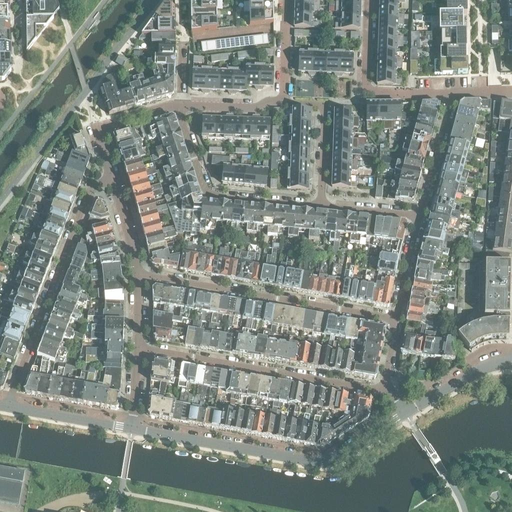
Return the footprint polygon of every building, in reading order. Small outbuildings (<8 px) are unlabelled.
[(0,0),(0,8),(10,9),(9,0),(0,0)] [(167,0),(151,22),(175,22),(174,0),(167,0)] [(360,0),(341,0),(342,2),(336,2),(336,6),(336,8),(360,8),(360,0)] [(404,0),(379,0),(380,9),(398,10),(399,4),(404,4),(404,0)] [(511,0),(498,0),(499,30),(486,31),(487,74),(511,73),(511,0)] [(217,11),(217,1),(191,1),(191,11),(217,11)] [(273,13),(273,2),(249,3),(249,14),(273,13)] [(467,15),(466,5),(466,2),(446,3),(446,15),(462,14),(462,15),(467,15)] [(59,12),(57,6),(57,5),(26,6),(26,19),(54,19),(59,12)] [(295,6),(295,17),(313,18),(313,15),(314,15),(314,12),(319,12),(320,7),(295,6)] [(0,20),(8,21),(8,11),(10,10),(10,9),(0,8),(0,20)] [(360,8),(336,8),(335,13),(341,13),(341,16),(342,16),(342,18),(360,19),(360,8)] [(380,9),(379,20),(404,21),(404,16),(398,15),(398,10),(380,9)] [(217,20),(217,11),(191,11),(191,21),(217,20)] [(274,23),(273,13),(249,14),(250,26),(274,23)] [(441,32),(462,32),(462,15),(462,14),(446,15),(439,15),(439,32),(441,32)] [(313,18),(295,17),(294,28),(319,29),(319,24),(313,23),(313,20),(313,18)] [(360,19),(342,18),(341,21),(341,24),(335,24),(335,30),(359,30),(360,19)] [(27,53),(54,19),(26,19),(27,53)] [(0,32),(10,33),(10,22),(8,22),(8,21),(0,20),(0,32)] [(217,30),(217,20),(191,21),(191,33),(217,30)] [(404,21),(379,20),(379,31),(398,31),(398,26),(403,26),(404,21)] [(175,35),(175,22),(151,22),(142,36),(146,36),(151,36),(175,35)] [(398,31),(379,31),(378,42),(403,43),(403,37),(397,37),(398,31)] [(0,44),(11,45),(10,34),(10,33),(0,32),(0,44)] [(466,50),(466,32),(463,32),(462,32),(441,32),(442,50),(466,50)] [(411,34),(411,49),(419,49),(418,34),(411,34)] [(175,45),(175,35),(151,36),(151,45),(153,45),(175,45)] [(268,36),(201,43),(202,53),(269,45),(268,36)] [(378,42),(378,53),(397,53),(397,47),(403,48),(403,43),(378,42)] [(11,45),(0,44),(0,56),(11,57),(11,45)] [(153,45),(153,56),(158,57),(175,57),(175,45),(153,45)] [(466,61),(466,50),(442,50),(440,50),(440,62),(466,61)] [(325,73),(326,52),(299,51),(298,72),(310,73),(310,77),(313,77),(314,73),(325,73)] [(352,74),(353,53),(326,52),(325,73),(337,74),(336,78),(340,78),(340,74),(352,74)] [(397,53),(378,53),(378,64),(402,64),(402,59),(397,59),(397,53)] [(0,68),(11,69),(11,58),(11,57),(0,56),(0,68)] [(158,57),(153,56),(152,62),(147,62),(147,67),(156,68),(161,68),(167,68),(174,68),(175,57),(158,57)] [(122,68),(126,61),(120,57),(115,63),(122,68)] [(135,70),(132,59),(127,61),(126,61),(122,68),(123,68),(124,73),(135,70)] [(440,62),(434,62),(434,75),(451,74),(452,74),(453,74),(456,74),(457,74),(467,74),(467,61),(466,61),(440,62)] [(402,64),(378,64),(377,74),(396,75),(396,69),(402,69),(402,64)] [(272,88),(273,67),(246,66),(246,71),(245,87),(246,87),(257,87),(257,91),(260,91),(260,88),(261,88),(261,87),(272,88)] [(11,73),(11,69),(0,68),(0,82),(2,83),(2,82),(4,82),(11,73)] [(163,72),(161,68),(156,68),(157,72),(165,99),(172,97),(174,94),(174,68),(167,68),(167,73),(163,72)] [(219,91),(220,70),(193,69),(192,90),(200,90),(204,91),(204,95),(207,95),(208,91),(211,91),(219,91)] [(246,92),(246,87),(245,87),(246,71),(220,70),(219,91),(227,91),(230,92),(230,96),(231,96),(234,96),(234,92),(238,92),(246,92)] [(155,101),(149,80),(144,82),(142,77),(140,71),(136,73),(138,78),(137,78),(145,104),(155,101)] [(165,99),(157,72),(153,74),(154,78),(149,80),(155,101),(165,99)] [(396,75),(377,74),(377,85),(401,86),(402,81),(396,81),(396,75)] [(135,108),(130,92),(118,95),(112,75),(107,77),(102,85),(103,89),(99,90),(104,106),(106,106),(109,115),(135,108)] [(145,104),(137,78),(133,80),(134,85),(129,86),(130,92),(135,108),(145,104)] [(461,104),(459,110),(479,113),(484,114),(490,114),(491,101),(463,102),(461,104)] [(414,107),(437,114),(439,105),(437,102),(400,104),(400,108),(411,108),(414,108),(414,107)] [(492,120),(493,120),(499,121),(498,133),(508,134),(509,134),(511,134),(511,103),(501,102),(501,104),(493,103),(492,120)] [(377,123),(377,104),(366,104),(366,123),(366,131),(372,131),(372,123),(377,123)] [(389,104),(377,104),(377,123),(384,123),(384,130),(389,130),(389,104)] [(400,119),(400,114),(400,108),(400,104),(399,104),(389,104),(389,130),(400,130),(400,126),(400,122),(400,119)] [(414,108),(411,108),(410,112),(415,113),(419,114),(418,118),(435,122),(437,114),(414,107),(414,108)] [(314,125),(315,122),(310,122),(310,118),(311,110),(293,110),(292,110),(290,110),(289,136),(310,137),(310,129),(310,125),(314,125)] [(477,117),(479,113),(459,110),(457,118),(476,121),(483,123),(484,119),(477,117)] [(353,118),(353,112),(335,111),(334,122),(359,123),(359,118),(353,118)] [(242,141),(243,120),(235,120),(231,119),(231,116),(228,115),(228,119),(224,119),(216,119),(216,140),(242,141)] [(269,142),(270,121),(262,120),(258,120),(258,116),(255,116),(254,120),(251,120),(243,120),(242,141),(269,142)] [(154,129),(149,130),(151,136),(177,127),(174,119),(173,118),(172,117),(152,123),(154,129)] [(410,120),(409,125),(432,131),(435,122),(418,118),(417,122),(410,120)] [(484,128),(485,124),(483,123),(476,121),(457,118),(454,127),(474,129),(475,125),(484,128)] [(216,140),(216,119),(203,119),(203,123),(200,123),(199,135),(202,135),(202,139),(216,140)] [(359,123),(334,122),(334,133),(353,134),(353,128),(358,128),(359,127),(359,124),(359,123)] [(432,131),(409,125),(408,129),(414,130),(413,135),(430,139),(432,131)] [(180,137),(177,127),(151,136),(152,140),(157,139),(159,144),(180,137)] [(477,130),(474,129),(454,127),(452,135),(472,137),(475,138),(477,130)] [(135,134),(134,129),(115,134),(113,137),(117,147),(141,140),(140,139),(139,137),(138,136),(137,135),(135,134)] [(353,134),(334,133),(333,144),(358,145),(358,140),(352,139),(353,134)] [(75,154),(89,160),(90,159),(82,135),(70,139),(75,154)] [(430,139),(413,135),(412,140),(406,138),(404,143),(408,144),(408,146),(427,151),(430,139)] [(452,135),(450,143),(469,146),(473,147),(475,138),(472,137),(452,135)] [(313,152),(314,149),(309,149),(309,145),(310,137),(289,136),(288,163),(309,164),(309,156),(309,152),(311,152),(313,152)] [(180,137),(159,144),(161,149),(156,150),(157,155),(184,147),(180,137)] [(142,144),(141,140),(117,147),(119,156),(141,149),(141,150),(142,149),(141,145),(142,144)] [(450,143),(448,151),(467,154),(472,155),(473,147),(469,146),(450,143)] [(333,144),(333,155),(352,156),(352,150),(358,150),(358,145),(333,144)] [(427,151),(408,146),(407,147),(403,146),(402,151),(408,153),(407,158),(424,163),(427,151)] [(184,147),(157,155),(159,160),(164,159),(166,164),(187,157),(184,147)] [(143,156),(141,150),(141,149),(119,156),(123,167),(141,162),(139,157),(143,156)] [(467,154),(448,151),(445,159),(465,162),(467,158),(473,160),(472,161),(478,162),(480,157),(472,155),(467,154)] [(58,152),(56,156),(56,157),(87,168),(89,160),(75,154),(72,153),(70,157),(58,152)] [(333,155),(333,166),(357,167),(357,161),(352,161),(352,156),(333,155)] [(55,156),(54,160),(67,165),(66,169),(84,176),(87,168),(56,157),(56,156),(55,156)] [(380,156),(379,163),(396,167),(403,169),(421,173),(424,163),(407,158),(406,157),(406,158),(404,164),(399,163),(392,161),(392,159),(380,156)] [(167,169),(162,170),(164,175),(190,167),(187,157),(166,164),(167,169)] [(233,185),(235,167),(229,166),(229,159),(229,158),(212,157),(211,165),(224,166),(222,184),(233,185)] [(241,167),(235,167),(233,185),(244,186),(246,160),(241,159),(241,167)] [(464,166),(465,162),(445,159),(443,168),(463,170),(469,172),(472,173),(473,169),(464,166)] [(251,160),(246,160),(244,186),(255,187),(257,169),(251,168),(251,160)] [(141,162),(123,167),(126,178),(144,173),(141,162)] [(257,169),(255,187),(266,188),(268,162),(263,162),(262,169),(257,169)] [(57,175),(58,172),(54,170),(56,166),(50,163),(47,171),(57,175)] [(308,182),(308,179),(312,178),(312,175),(308,175),(309,171),(309,164),(288,163),(287,190),(290,190),(308,190),(308,187),(308,182)] [(396,167),(379,163),(379,167),(389,170),(400,173),(398,179),(400,179),(418,183),(421,173),(403,169),(396,167)] [(333,166),(332,177),(351,177),(351,172),(357,172),(357,167),(333,166)] [(511,167),(504,166),(502,177),(511,177),(511,167)] [(190,167),(164,175),(165,178),(166,180),(173,178),(174,183),(193,176),(190,167)] [(461,179),(466,180),(469,172),(463,170),(443,168),(441,176),(460,179),(461,179)] [(59,171),(58,172),(57,175),(58,176),(81,184),(84,176),(66,169),(64,173),(59,171)] [(164,175),(162,170),(156,172),(157,175),(158,180),(165,178),(164,175)] [(53,177),(57,179),(55,184),(60,185),(78,192),(81,184),(58,176),(57,175),(47,171),(45,175),(47,176),(53,178),(53,177)] [(144,173),(126,178),(130,188),(148,183),(144,173)] [(43,189),(47,180),(37,176),(34,185),(39,187),(40,187),(43,189)] [(193,176),(174,183),(176,188),(169,190),(171,195),(196,186),(193,176)] [(460,179),(441,176),(439,184),(458,187),(467,189),(474,190),(475,187),(465,184),(460,183),(461,179),(460,179)] [(351,177),(332,177),(332,188),(356,189),(357,183),(351,183),(351,177)] [(511,177),(502,177),(501,187),(511,188),(511,177)] [(416,193),(418,183),(400,179),(398,179),(396,185),(392,183),(384,181),(377,180),(376,187),(383,187),(390,188),(392,189),(416,193)] [(148,183),(130,188),(133,198),(151,193),(148,183)] [(465,197),(467,189),(458,187),(439,184),(436,192),(456,195),(462,196),(465,197)] [(53,187),(51,192),(74,200),(78,192),(60,185),(58,189),(53,187)] [(196,186),(171,195),(172,200),(177,198),(179,203),(168,206),(168,207),(169,210),(172,220),(177,234),(183,235),(183,233),(191,234),(190,236),(198,237),(200,225),(201,215),(202,203),(196,186)] [(382,200),(383,187),(376,187),(375,199),(381,200),(382,200)] [(511,199),(511,188),(501,187),(499,198),(511,199)] [(44,189),(42,193),(51,196),(50,200),(54,202),(71,208),(74,200),(51,192),(44,189)] [(161,189),(151,193),(133,198),(136,208),(154,203),(152,198),(163,194),(161,189)] [(416,193),(392,189),(390,194),(389,194),(387,200),(411,203),(414,201),(416,193)] [(456,195),(436,192),(434,200),(454,203),(461,205),(466,206),(470,207),(471,203),(460,201),(462,196),(456,195)] [(511,210),(511,199),(499,198),(498,209),(511,210)] [(465,211),(466,206),(461,205),(454,203),(434,200),(432,209),(451,212),(452,212),(453,208),(465,211)] [(46,204),(45,208),(68,216),(71,208),(54,202),(52,206),(46,204)] [(95,202),(89,218),(101,222),(109,220),(105,206),(95,202)] [(68,216),(45,208),(33,203),(31,208),(49,214),(48,218),(65,224),(68,216)] [(154,203),(136,208),(139,219),(169,210),(168,207),(168,206),(167,206),(167,205),(155,209),(154,203)] [(210,231),(213,204),(202,203),(201,215),(200,225),(206,225),(205,230),(210,231)] [(213,204),(210,231),(215,231),(216,226),(221,227),(223,204),(213,204)] [(223,204),(221,227),(226,227),(226,232),(231,233),(233,205),(223,204)] [(242,228),(244,206),(233,205),(231,233),(236,233),(237,228),(242,228)] [(251,235),(254,207),(244,206),(242,228),(247,229),(246,234),(251,235)] [(254,207),(251,235),(256,235),(257,228),(262,228),(264,208),(254,207)] [(275,209),(264,208),(262,228),(268,229),(267,236),(272,236),(275,209)] [(31,220),(33,212),(23,209),(20,215),(31,220)] [(285,210),(275,209),(272,236),(277,237),(278,234),(283,234),(283,233),(285,210)] [(451,215),(452,212),(451,212),(432,209),(430,217),(449,220),(456,221),(457,221),(461,222),(462,218),(451,215)] [(511,221),(511,210),(498,209),(496,219),(511,221)] [(169,210),(139,219),(142,229),(159,224),(158,218),(163,216),(164,217),(165,216),(167,222),(172,220),(169,210)] [(293,239),(295,211),(285,210),(283,233),(288,233),(288,238),(293,239)] [(303,235),(306,212),(295,211),(293,239),(298,239),(298,234),(303,235)] [(313,241),(316,213),(306,212),(303,235),(309,235),(308,240),(313,241)] [(316,213),(313,241),(318,241),(319,236),(324,237),(326,214),(316,213)] [(334,243),(337,215),(326,214),(324,237),(330,237),(329,243),(334,243)] [(48,218),(42,216),(39,215),(38,219),(42,220),(41,224),(62,232),(65,224),(48,218)] [(347,216),(337,215),(334,243),(333,250),(333,251),(333,255),(338,255),(344,254),(344,251),(341,250),(341,251),(338,251),(339,244),(340,239),(345,239),(347,216)] [(26,224),(28,219),(21,216),(18,221),(26,224)] [(349,216),(347,216),(345,239),(350,239),(349,244),(355,245),(357,217),(349,216)] [(366,239),(368,218),(357,217),(355,245),(360,245),(365,245),(366,239)] [(459,227),(461,222),(457,221),(456,221),(449,220),(430,217),(428,225),(447,228),(454,230),(455,226),(459,227)] [(101,222),(89,218),(89,219),(86,227),(92,229),(96,228),(102,226),(101,222)] [(371,255),(372,250),(376,219),(368,218),(366,239),(365,245),(369,245),(368,254),(371,255)] [(372,250),(371,255),(375,255),(376,248),(379,248),(384,220),(376,219),(372,250)] [(511,232),(511,221),(496,219),(495,230),(511,232)] [(392,220),(384,220),(379,248),(382,249),(382,251),(386,252),(388,241),(392,220)] [(395,242),(400,221),(392,220),(388,241),(386,252),(384,257),(391,258),(393,252),(393,251),(390,251),(391,242),(395,242)] [(406,222),(400,221),(395,242),(399,243),(396,252),(400,252),(407,224),(406,222)] [(62,232),(41,224),(39,224),(37,228),(43,230),(41,234),(59,241),(62,232)] [(161,230),(159,224),(142,229),(144,239),(169,233),(172,232),(171,227),(161,230)] [(93,234),(88,236),(89,238),(87,239),(87,241),(96,238),(113,234),(110,225),(102,226),(96,228),(92,229),(93,234)] [(453,234),(454,230),(447,228),(428,225),(425,233),(445,236),(457,239),(458,239),(462,239),(463,236),(453,234)] [(511,243),(511,232),(495,230),(494,241),(511,243)] [(59,241),(41,234),(39,233),(38,238),(34,236),(32,241),(56,250),(59,241)] [(170,237),(169,233),(144,239),(147,250),(164,245),(163,239),(169,238),(168,237),(170,237)] [(456,244),(457,239),(445,236),(425,233),(423,242),(443,245),(444,241),(456,244)] [(475,233),(474,241),(483,243),(484,235),(483,235),(475,233)] [(115,244),(113,234),(96,238),(87,241),(88,243),(89,243),(89,245),(95,243),(97,248),(115,244)] [(32,241),(29,240),(24,238),(23,242),(30,246),(36,248),(34,253),(52,260),(56,250),(32,241)] [(98,254),(97,248),(96,245),(95,243),(89,245),(89,243),(88,243),(87,241),(82,238),(79,245),(85,247),(85,249),(87,256),(86,259),(88,260),(91,260),(90,258),(92,257),(92,255),(96,254),(98,254)] [(511,254),(511,249),(511,243),(494,241),(492,251),(494,252),(499,253),(505,254),(509,254),(511,254)] [(449,257),(451,247),(443,245),(423,242),(420,252),(440,255),(442,256),(449,257)] [(118,254),(115,244),(97,248),(98,254),(96,254),(92,255),(92,257),(90,258),(91,260),(96,259),(99,258),(118,254)] [(166,244),(164,245),(147,250),(149,259),(167,254),(168,254),(173,253),(172,248),(167,249),(166,244)] [(482,246),(472,244),(471,251),(480,253),(482,246)] [(6,252),(13,255),(15,248),(9,246),(6,252)] [(200,248),(192,246),(192,248),(188,272),(196,274),(200,248)] [(88,265),(88,260),(86,259),(87,256),(85,249),(79,247),(70,268),(81,272),(84,264),(88,265)] [(188,272),(192,248),(188,248),(186,254),(182,253),(179,271),(188,272)] [(200,248),(196,274),(204,275),(208,249),(204,248),(200,248)] [(227,279),(230,262),(226,261),(227,255),(228,255),(229,248),(224,248),(224,249),(219,278),(227,279)] [(211,258),(212,250),(208,249),(204,275),(211,277),(214,259),(211,258)] [(219,278),(224,249),(220,249),(218,259),(214,259),(211,277),(219,278)] [(235,281),(240,252),(240,251),(236,250),(234,262),(230,262),(227,279),(235,281)] [(18,258),(19,258),(48,269),(52,260),(34,253),(33,257),(20,252),(18,258)] [(243,282),(248,254),(240,252),(235,281),(243,282)] [(440,255),(420,252),(417,262),(433,265),(435,266),(437,258),(441,260),(442,256),(440,255)] [(96,259),(91,260),(88,260),(88,265),(100,262),(101,267),(102,267),(120,265),(118,254),(99,258),(96,259)] [(167,254),(149,259),(150,264),(152,267),(177,271),(179,258),(169,260),(168,254),(167,254)] [(251,284),(255,255),(248,254),(243,282),(251,284)] [(259,285),(261,267),(258,267),(260,255),(255,254),(255,255),(251,284),(259,285)] [(271,257),(266,286),(274,288),(277,270),(274,269),(276,256),(271,255),(271,257)] [(266,286),(271,257),(267,256),(265,268),(261,267),(259,285),(266,286)] [(391,258),(384,257),(381,256),(379,256),(379,260),(365,258),(364,262),(370,263),(397,268),(398,260),(391,258)] [(292,291),(295,272),(290,271),(292,258),(291,258),(288,257),(287,257),(286,265),(282,289),(292,291)] [(48,269),(19,258),(18,258),(17,262),(29,267),(27,271),(45,278),(48,269)] [(300,293),(305,259),(301,259),(298,273),(295,272),(292,291),(300,293)] [(308,294),(311,275),(308,275),(310,260),(305,259),(300,293),(308,294)] [(433,265),(417,262),(416,272),(440,277),(445,277),(447,277),(447,271),(432,271),(433,265)] [(395,276),(397,268),(370,263),(369,268),(377,270),(376,273),(379,273),(387,275),(395,276)] [(282,289),(286,265),(281,264),(280,270),(277,270),(274,288),(282,289)] [(311,275),(308,294),(316,296),(321,266),(322,265),(318,264),(318,269),(318,270),(318,271),(316,271),(315,276),(311,275)] [(508,340),(510,264),(480,264),(479,314),(473,314),(471,315),(468,317),(466,320),(465,323),(465,326),(467,330),(462,332),(458,336),(469,350),(471,353),(477,349),(483,346),(490,344),(497,343),(508,344),(508,340)] [(121,274),(120,265),(102,267),(101,267),(99,267),(99,272),(91,273),(91,276),(91,277),(96,277),(102,276),(121,274)] [(324,297),(328,279),(328,278),(327,278),(325,274),(326,267),(321,266),(321,271),(316,296),(324,297)] [(348,301),(354,268),(350,267),(348,277),(347,282),(344,281),(340,300),(348,301)] [(70,268),(64,284),(82,290),(86,279),(89,281),(91,276),(81,272),(70,268)] [(331,280),(328,279),(324,297),(332,299),(338,268),(333,268),(332,274),(331,280)] [(340,300),(344,281),(340,281),(342,269),(338,268),(332,299),(340,300)] [(356,303),(361,278),(357,277),(358,268),(354,268),(348,301),(356,303)] [(45,278),(27,271),(25,276),(14,272),(13,277),(18,279),(41,288),(45,278)] [(364,304),(371,272),(366,271),(365,278),(361,278),(356,303),(364,304)] [(376,273),(371,272),(364,304),(373,306),(379,273),(376,273)] [(416,272),(414,282),(430,285),(431,280),(441,282),(445,282),(445,277),(440,277),(416,272)] [(379,273),(373,306),(380,307),(387,275),(379,273)] [(122,283),(121,274),(102,276),(96,277),(91,277),(92,281),(95,281),(96,281),(103,280),(103,285),(122,283)] [(395,276),(387,275),(380,307),(387,308),(389,307),(395,276)] [(41,288),(18,279),(13,277),(11,281),(16,283),(22,285),(20,290),(38,297),(41,288)] [(430,285),(414,282),(412,290),(438,295),(438,296),(448,297),(448,292),(432,289),(432,285),(430,285)] [(123,292),(122,283),(103,285),(104,290),(93,290),(94,295),(96,294),(104,294),(123,292)] [(64,284),(61,292),(86,301),(87,299),(85,299),(86,296),(81,294),(82,291),(82,290),(64,284)] [(160,305),(163,289),(155,287),(153,289),(153,304),(160,305)] [(171,290),(163,289),(160,305),(164,306),(163,315),(167,316),(171,290)] [(38,297),(20,290),(18,295),(7,290),(5,295),(10,297),(34,306),(38,297)] [(177,308),(180,292),(171,290),(167,316),(172,317),(173,314),(172,314),(173,307),(177,308)] [(412,290),(411,298),(430,302),(430,298),(435,299),(436,297),(438,297),(438,296),(438,295),(412,290)] [(61,292),(58,300),(76,307),(78,303),(83,305),(84,303),(86,303),(86,301),(61,292)] [(123,304),(123,292),(104,294),(96,294),(96,298),(98,298),(98,299),(105,299),(105,303),(123,304)] [(183,319),(188,293),(180,292),(177,308),(181,309),(180,314),(176,313),(175,317),(182,319),(183,319)] [(188,293),(183,319),(187,320),(189,310),(193,311),(196,294),(188,293)] [(204,296),(196,294),(193,311),(197,312),(195,321),(198,322),(200,322),(204,296)] [(10,297),(5,295),(3,300),(15,304),(14,306),(13,309),(31,316),(34,306),(10,297)] [(209,314),(212,297),(204,296),(200,322),(202,322),(205,323),(206,313),(209,314)] [(216,325),(220,299),(212,297),(209,314),(213,314),(211,324),(214,325),(216,325)] [(411,298),(409,306),(433,311),(435,311),(435,309),(433,309),(434,307),(429,306),(430,302),(411,298)] [(220,299),(216,325),(219,325),(220,321),(221,321),(222,316),(226,317),(228,300),(220,299)] [(78,307),(76,307),(58,300),(55,309),(81,319),(81,317),(79,316),(80,314),(76,312),(78,307)] [(233,323),(237,301),(228,300),(226,317),(229,317),(227,327),(229,327),(232,328),(233,323)] [(242,319),(245,303),(237,301),(233,323),(232,328),(233,328),(237,328),(238,319),(242,319)] [(124,309),(123,304),(105,303),(105,308),(101,308),(101,311),(96,311),(96,313),(124,314),(124,309)] [(250,331),(255,304),(245,303),(242,319),(242,320),(247,321),(245,330),(248,330),(250,331)] [(262,323),(265,306),(255,304),(250,331),(253,331),(255,332),(257,322),(262,323)] [(265,306),(262,323),(261,324),(272,326),(275,308),(265,306)] [(409,306),(408,315),(427,318),(427,314),(437,316),(438,311),(435,311),(433,311),(409,306)] [(31,316),(13,309),(11,312),(2,308),(0,313),(28,323),(31,316)] [(271,331),(270,334),(274,335),(276,335),(276,332),(277,327),(281,328),(285,310),(275,308),(272,326),(271,331)] [(55,309),(51,319),(69,325),(71,320),(79,323),(81,319),(55,309)] [(291,330),(294,311),(285,310),(281,328),(291,330)] [(301,331),(304,313),(294,311),(291,330),(301,331)] [(0,313),(0,312),(0,316),(9,320),(8,324),(25,331),(28,323),(0,313)] [(124,314),(96,313),(89,312),(87,317),(103,318),(103,322),(123,323),(124,314)] [(312,333),(316,315),(304,313),(301,331),(312,333)] [(172,317),(167,316),(163,315),(158,314),(154,314),(153,314),(153,322),(171,325),(171,321),(181,323),(182,319),(175,317),(172,317)] [(323,335),(327,317),(316,315),(312,333),(323,335)] [(427,318),(408,315),(406,323),(422,325),(425,326),(426,326),(432,327),(433,323),(426,322),(427,318)] [(334,337),(338,319),(327,317),(323,335),(334,337)] [(51,319),(48,328),(83,341),(84,336),(67,330),(69,325),(51,319)] [(338,319),(334,337),(333,342),(334,343),(337,343),(338,338),(345,339),(349,321),(338,319)] [(198,322),(195,321),(193,321),(193,324),(192,330),(188,329),(185,347),(193,348),(198,322)] [(355,346),(356,344),(358,333),(359,323),(349,321),(345,339),(346,339),(351,340),(350,346),(355,346)] [(3,322),(0,329),(22,338),(25,331),(8,324),(3,322)] [(123,334),(123,323),(103,322),(102,322),(102,326),(92,326),(91,333),(123,334)] [(153,322),(153,330),(177,335),(179,335),(180,331),(171,329),(172,326),(171,325),(153,322)] [(201,349),(204,332),(200,332),(202,322),(200,322),(198,322),(193,348),(201,349)] [(209,351),(214,325),(211,324),(209,323),(207,333),(204,332),(201,349),(209,351)] [(383,327),(359,323),(358,333),(383,338),(385,330),(383,327)] [(216,325),(214,325),(209,351),(217,352),(220,335),(216,334),(217,329),(221,329),(221,326),(219,325),(216,325)] [(416,335),(412,356),(420,358),(426,326),(425,326),(422,325),(420,339),(416,338),(416,335)] [(433,343),(434,341),(435,327),(432,327),(426,326),(420,358),(427,359),(430,359),(431,354),(430,353),(431,348),(433,348),(434,343),(433,343)] [(223,335),(220,335),(217,352),(225,353),(229,327),(229,328),(225,327),(223,335)] [(232,328),(229,327),(225,353),(233,354),(236,335),(235,337),(232,337),(233,328),(232,328)] [(440,360),(443,341),(438,341),(439,332),(445,332),(445,331),(445,328),(435,327),(434,341),(433,343),(434,343),(433,348),(431,348),(430,353),(431,354),(430,359),(440,360)] [(83,341),(48,328),(44,337),(62,344),(76,350),(80,351),(83,341)] [(19,346),(22,338),(0,329),(0,338),(2,339),(19,346)] [(244,356),(248,330),(245,330),(242,329),(241,336),(236,335),(233,354),(244,356)] [(177,335),(153,330),(153,339),(154,341),(178,345),(179,335),(177,335)] [(254,358),(257,338),(252,337),(253,331),(250,331),(248,330),(244,356),(254,358)] [(412,356),(416,335),(413,334),(413,331),(405,330),(400,354),(402,356),(405,357),(408,356),(412,356)] [(122,346),(123,334),(91,333),(91,340),(101,341),(101,345),(122,346)] [(265,360),(269,334),(265,333),(264,333),(262,339),(257,338),(254,358),(265,360)] [(358,333),(356,344),(381,348),(383,338),(358,333)] [(275,362),(279,342),(273,341),(274,335),(270,334),(269,334),(265,360),(275,362)] [(62,344),(44,337),(40,347),(66,356),(68,352),(75,354),(76,350),(62,344)] [(286,364),(290,338),(286,337),(285,337),(284,343),(279,342),(275,362),(286,364)] [(290,338),(286,364),(296,366),(299,346),(294,345),(295,338),(290,338)] [(1,342),(0,342),(0,347),(16,354),(19,346),(2,339),(1,342)] [(455,353),(453,340),(444,339),(443,341),(440,360),(454,361),(455,353)] [(307,368),(312,342),(308,341),(307,341),(306,347),(299,346),(296,366),(307,368)] [(316,343),(312,342),(307,368),(318,370),(321,350),(315,349),(316,343)] [(329,372),(334,343),(333,342),(329,342),(327,351),(321,350),(318,370),(329,372)] [(337,343),(334,343),(329,372),(339,373),(343,354),(337,353),(338,344),(337,344),(337,343)] [(355,350),(353,354),(380,359),(381,348),(356,344),(355,346),(355,350)] [(122,346),(101,345),(101,350),(86,349),(86,352),(86,357),(96,357),(104,357),(122,358),(122,353),(122,346)] [(353,356),(353,354),(355,350),(355,346),(350,346),(349,355),(343,354),(339,373),(350,376),(352,364),(353,356)] [(16,354),(0,347),(0,356),(2,357),(5,358),(13,361),(16,354)] [(66,356),(40,347),(37,356),(43,359),(50,361),(55,363),(57,358),(65,361),(66,356)] [(378,369),(380,359),(353,354),(353,356),(352,364),(354,365),(355,360),(361,362),(360,366),(378,369)] [(98,365),(98,362),(104,362),(103,369),(106,369),(121,370),(122,358),(96,357),(86,357),(86,358),(86,365),(98,365)] [(47,399),(51,377),(47,377),(50,361),(43,359),(42,361),(42,365),(42,366),(39,379),(36,397),(41,398),(47,399)] [(181,371),(171,369),(172,364),(154,361),(151,363),(151,371),(180,376),(181,371)] [(0,390),(3,389),(9,373),(4,371),(7,365),(3,363),(0,371),(0,390)] [(59,401),(63,380),(66,365),(59,363),(56,378),(51,377),(47,399),(54,400),(59,401)] [(376,378),(378,369),(360,366),(360,369),(353,368),(354,365),(352,364),(350,376),(374,380),(376,378)] [(70,403),(75,379),(71,378),(72,371),(76,372),(77,367),(66,365),(63,380),(59,401),(64,402),(70,403)] [(186,391),(190,368),(182,366),(181,371),(180,376),(180,379),(178,386),(178,388),(181,388),(181,394),(185,395),(185,394),(186,391)] [(85,387),(88,374),(89,368),(82,367),(80,380),(75,379),(70,403),(77,404),(82,405),(85,387)] [(36,397),(39,379),(36,378),(37,369),(32,368),(23,392),(25,395),(31,396),(36,397)] [(190,368),(186,391),(190,391),(191,385),(195,385),(198,369),(190,368)] [(119,409),(121,370),(106,369),(104,377),(111,378),(109,392),(105,409),(116,411),(119,409)] [(206,370),(198,369),(195,385),(198,386),(196,397),(201,398),(206,370)] [(214,372),(206,370),(201,398),(205,398),(207,388),(211,389),(214,372)] [(180,376),(151,371),(150,382),(151,382),(151,381),(161,383),(167,384),(168,384),(168,383),(174,384),(175,378),(180,379),(180,376)] [(217,401),(222,373),(214,372),(211,389),(214,389),(213,396),(210,395),(209,399),(217,401)] [(222,373),(217,401),(220,401),(222,391),(226,391),(229,374),(222,373)] [(96,375),(88,374),(85,387),(82,405),(88,406),(93,407),(98,386),(94,385),(96,375)] [(226,391),(225,394),(231,395),(230,400),(236,401),(240,376),(229,374),(226,391)] [(240,376),(236,401),(240,402),(241,397),(247,398),(250,378),(240,376)] [(98,386),(93,407),(100,408),(105,409),(109,392),(111,378),(104,377),(102,387),(98,386)] [(250,378),(247,398),(251,399),(250,407),(256,408),(261,380),(250,378)] [(261,380),(256,408),(261,409),(262,401),(268,402),(272,382),(261,380)] [(272,382),(268,402),(273,403),(272,411),(277,411),(277,409),(278,409),(282,384),(272,382)] [(161,383),(159,394),(158,398),(164,399),(167,384),(161,383)] [(282,384),(278,409),(282,410),(283,405),(289,406),(289,405),(292,386),(282,384)] [(292,386),(289,405),(295,406),(294,413),(299,414),(300,407),(304,388),(292,386)] [(311,408),(315,390),(304,388),(300,407),(307,408),(305,415),(309,416),(310,416),(311,409),(311,408)] [(326,392),(315,390),(311,408),(311,409),(317,410),(316,417),(320,418),(321,418),(322,411),(326,392)] [(326,392),(322,411),(328,412),(327,419),(331,420),(332,420),(334,413),(334,412),(337,394),(326,392)] [(158,398),(159,394),(152,393),(152,397),(150,397),(148,415),(150,417),(157,418),(159,405),(163,406),(164,399),(158,398)] [(180,422),(185,395),(181,394),(179,403),(175,403),(172,421),(180,422)] [(185,394),(185,395),(180,422),(188,424),(191,405),(187,405),(188,400),(191,400),(192,395),(185,394)] [(348,396),(337,394),(334,412),(334,413),(344,414),(345,415),(346,408),(348,396)] [(196,425),(201,398),(196,397),(193,396),(191,405),(188,424),(196,425)] [(370,400),(348,396),(346,408),(370,412),(371,402),(370,400)] [(205,398),(201,398),(196,425),(204,427),(207,409),(203,408),(204,402),(205,398)] [(172,421),(175,403),(176,401),(164,399),(163,406),(159,405),(157,418),(172,421)] [(212,428),(217,401),(209,399),(208,402),(211,403),(210,410),(207,409),(204,427),(212,428)] [(220,401),(217,401),(212,428),(220,430),(223,410),(223,407),(219,406),(219,401),(220,402),(220,401)] [(223,410),(220,430),(230,431),(235,406),(235,404),(230,403),(229,411),(223,410)] [(235,406),(230,431),(241,433),(245,411),(238,410),(239,407),(235,406)] [(265,417),(259,416),(260,412),(262,412),(262,409),(261,409),(256,408),(257,408),(256,410),(251,435),(262,437),(265,417)] [(345,415),(344,414),(344,418),(344,419),(348,419),(354,428),(367,419),(369,417),(370,412),(352,409),(346,408),(345,415)] [(245,411),(241,433),(251,435),(256,410),(251,409),(250,412),(245,411)] [(272,439),(277,411),(272,411),(270,410),(269,414),(272,415),(271,416),(265,415),(265,417),(262,437),(272,439)] [(283,441),(287,419),(280,418),(281,412),(277,411),(272,439),(283,441)] [(297,421),(299,414),(294,413),(293,420),(287,419),(283,441),(293,443),(297,421)] [(331,420),(329,429),(328,434),(333,441),(354,428),(348,419),(344,419),(344,418),(344,414),(334,413),(332,420),(331,420)] [(297,421),(293,443),(303,445),(308,423),(309,416),(305,415),(304,415),(303,422),(297,421)] [(314,424),(308,423),(303,445),(314,447),(318,427),(320,418),(316,417),(315,417),(314,424)] [(324,428),(318,427),(314,447),(320,448),(324,447),(333,441),(328,434),(329,429),(331,420),(327,419),(326,419),(324,428)] [(0,468),(0,503),(19,507),(25,473),(0,468)]
